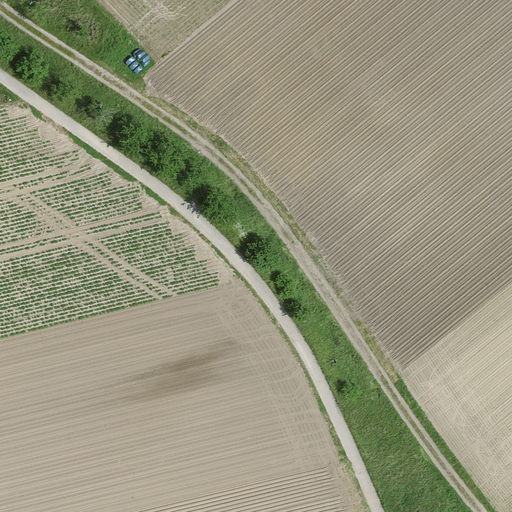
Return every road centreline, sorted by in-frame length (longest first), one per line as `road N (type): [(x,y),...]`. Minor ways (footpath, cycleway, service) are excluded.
road 1 (track): [(0,5),(244,182),(482,511)]
road 2 (track): [(0,75),(144,176),(242,264),(295,333),(377,511)]
